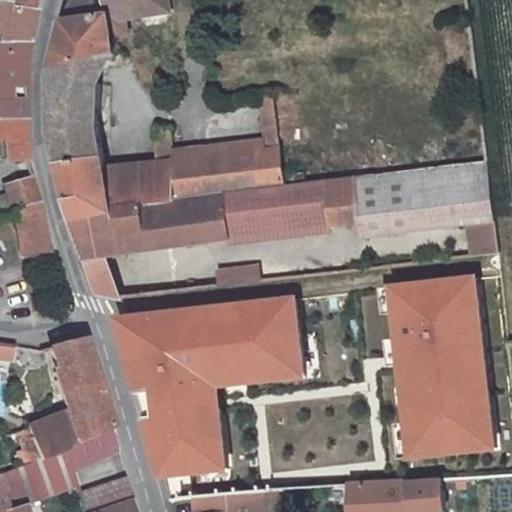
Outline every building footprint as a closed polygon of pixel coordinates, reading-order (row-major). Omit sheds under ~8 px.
[(0,0),(0,5),(9,7),(9,10),(29,12),(30,0),(0,0)] [(283,150),(267,152),(174,162),(172,126),(156,128),(159,165),(106,170),(98,128),(100,92),(116,56),(113,36),(129,34),(126,16),(143,13),(144,17),(170,12),(167,0),(98,0),(71,4),(52,72),(55,138),(74,212),(288,187),(283,150)] [(0,5),(0,66),(6,67),(11,42),(30,43),(36,13),(29,12),(9,10),(9,7),(0,5)] [(440,25),(453,135),(485,131),(472,21),(440,25)] [(25,65),(30,43),(11,42),(6,67),(0,66),(0,100),(26,100),(25,65)] [(283,150),(275,96),(260,98),(267,152),(283,150)] [(0,120),(26,119),(26,100),(0,100),(0,120)] [(26,161),(26,119),(0,120),(0,141),(3,141),(5,162),(26,161)] [(322,182),(356,178),(489,162),(485,131),(453,135),(319,151),(322,182)] [(364,235),(470,222),(478,221),(476,207),(494,204),(489,162),(356,178),(362,223),(364,235)] [(111,255),(362,223),(356,178),(322,182),(288,187),(74,212),(89,258),(111,255)] [(11,210),(39,203),(33,180),(4,188),(7,197),(0,197),(0,219),(13,217),(11,210)] [(501,255),(497,223),(494,204),(476,207),(478,221),(470,222),(474,258),(501,255)] [(13,217),(18,254),(19,258),(50,256),(39,206),(12,213),(13,217)] [(89,258),(102,294),(125,299),(111,255),(89,258)] [(220,288),(262,283),(260,265),(219,270),(220,288)] [(473,280),(388,289),(406,457),(491,447),(473,280)] [(295,300),(119,320),(167,480),(222,474),(209,382),(304,375),(295,300)] [(49,349),(56,369),(52,369),(66,413),(29,426),(42,460),(66,451),(66,447),(111,429),(84,340),(49,349)] [(0,360),(10,362),(13,347),(0,344),(0,360)] [(14,434),(26,466),(42,460),(29,426),(24,428),(25,431),(14,434)] [(66,451),(42,460),(26,466),(0,476),(0,497),(4,511),(8,511),(23,507),(77,489),(73,472),(118,453),(111,429),(66,447),(66,451)] [(358,479),(358,443),(312,443),(311,463),(342,463),(342,479),(358,479)] [(471,478),(350,486),(351,511),(448,511),(447,492),(472,490),(471,478)] [(100,511),(132,503),(125,480),(78,494),(81,511),(100,511)] [(232,494),(234,511),(220,511),(270,511),(269,491),(232,494)] [(220,511),(234,511),(232,494),(198,497),(197,511),(220,511)] [(134,511),(132,503),(100,511),(134,511)]
